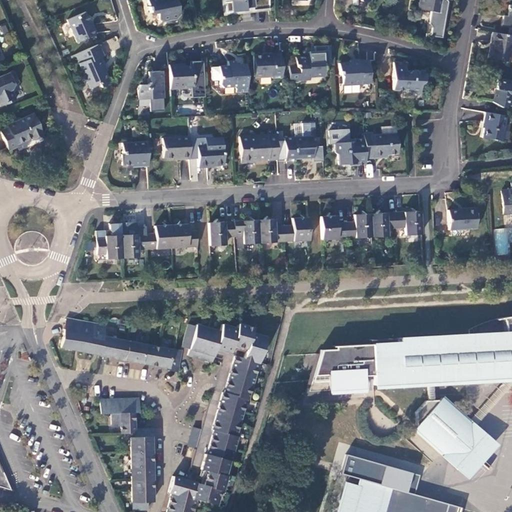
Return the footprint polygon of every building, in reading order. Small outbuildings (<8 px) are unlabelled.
[(146,0),(149,13),(157,11),(159,19),(161,21),(177,18),(179,15),(175,0),(146,0)] [(223,2),(224,13),(244,11),(243,8),(252,7),(252,10),(268,8),(267,0),(230,0),(231,2),(223,2)] [(430,28),(429,36),(440,38),(447,2),(445,0),(419,0),(418,7),(428,9),(430,12),(428,24),(430,28)] [(503,16),(501,27),(511,28),(511,5),(508,5),(506,16),(503,16)] [(66,20),(76,43),(95,34),(92,26),(91,27),(85,12),(66,20)] [(511,47),(511,36),(492,32),(487,58),(509,62),(511,47)] [(102,42),(104,51),(119,47),(117,38),(102,42)] [(74,55),(89,88),(98,84),(99,87),(107,84),(108,82),(102,67),(103,66),(100,58),(103,56),(97,45),(74,55)] [(280,54),(252,56),(254,77),(271,76),(271,79),(281,78),(280,54)] [(296,66),(288,67),(289,80),(309,79),(309,76),(324,76),(322,54),(312,55),(312,56),(295,57),(296,66)] [(349,63),(338,64),(339,74),(341,76),(342,85),(369,83),(368,61),(359,61),(359,60),(349,61),(349,63)] [(168,65),(169,89),(190,88),(191,98),(205,97),(203,61),(191,61),(191,65),(177,66),(177,64),(168,65)] [(228,66),(218,66),(219,85),(222,88),(233,87),(235,89),(235,92),(247,92),(245,64),(237,65),(233,61),(227,61),(228,66)] [(405,63),(393,63),(392,90),(407,91),(409,93),(419,93),(420,85),(422,82),(423,71),(411,71),(408,74),(405,70),(405,63)] [(0,76),(0,106),(15,100),(11,90),(13,85),(18,83),(13,70),(0,76)] [(161,71),(147,72),(148,82),(146,84),(139,85),(137,91),(137,99),(162,98),(161,71)] [(511,81),(496,79),(494,90),(491,92),(490,98),(492,100),(492,102),(500,108),(511,104),(511,81)] [(505,116),(484,112),(483,122),(484,122),(481,138),(501,141),(505,116)] [(0,130),(0,132),(8,150),(17,147),(16,144),(30,138),(31,140),(42,136),(32,114),(6,125),(7,128),(0,130)] [(301,138),(283,139),(285,162),(294,161),(294,159),(312,158),(311,138),(313,138),(312,125),(301,126),(301,138)] [(363,139),(364,159),(382,158),(381,155),(397,154),(395,134),(372,136),(372,133),(362,134),(363,139)] [(277,160),(276,135),(238,137),(239,163),(255,162),(255,160),(268,159),(268,160),(277,160)] [(197,139),(197,146),(196,146),(197,168),(207,167),(207,166),(223,165),(222,145),(210,146),(210,138),(208,136),(198,137),(197,139)] [(188,137),(161,138),(162,158),(179,157),(179,159),(189,159),(188,137)] [(364,159),(363,139),(346,140),(344,143),(334,144),(334,152),(337,155),(338,165),(354,164),(354,165),(364,164),(364,159)] [(146,142),(121,143),(121,155),(120,155),(121,165),(136,164),(136,167),(147,166),(146,142)] [(364,164),(366,176),(373,175),(371,163),(364,164)] [(510,189),(500,190),(502,214),(511,213),(511,181),(510,182),(510,189)] [(475,229),(474,208),(464,208),(464,209),(447,210),(448,230),(475,229)] [(421,234),(419,211),(395,213),(395,228),(404,228),(405,235),(421,234)] [(395,228),(395,213),(370,214),(371,237),(387,236),(386,229),(395,228)] [(371,237),(370,214),(353,215),(354,222),(345,223),(346,238),(371,237)] [(346,238),(345,223),(336,223),(336,216),(320,217),(321,240),(346,238)] [(308,240),(307,218),(291,218),(291,226),(283,226),(284,242),(308,240)] [(284,242),(283,226),(274,227),(274,219),(257,220),(259,243),(284,242)] [(259,243),(257,220),(232,222),(233,237),(242,237),(242,244),(259,243)] [(233,237),(232,222),(207,223),(209,246),(225,245),(224,238),(233,237)] [(111,236),(104,236),(104,238),(95,239),(96,254),(105,254),(105,259),(121,258),(120,235),(120,223),(108,223),(108,230),(114,235),(112,237),(111,236)] [(196,247),(195,231),(186,232),(186,224),(170,225),(171,248),(196,247)] [(171,248),(170,225),(153,226),(154,233),(145,234),(146,249),(171,248)] [(146,249),(145,234),(120,235),(121,258),(138,257),(137,250),(146,249)] [(398,342),(334,346),(335,349),(320,350),(318,354),(314,372),(311,372),(309,380),(312,380),(310,388),(427,382),(433,382),(511,377),(511,316),(506,317),(502,317),(505,333),(398,339),(398,342)] [(65,320),(60,348),(168,368),(168,371),(177,372),(181,350),(172,349),(171,350),(103,338),(105,327),(80,323),(65,320)] [(195,449),(189,469),(192,470),(189,481),(172,476),(167,492),(171,493),(165,511),(192,511),(195,500),(216,506),(220,491),(222,491),(226,476),(225,475),(229,461),(230,462),(237,437),(236,436),(246,400),(248,400),(258,364),(266,337),(252,333),(253,328),(237,323),(236,328),(221,324),(219,331),(195,324),(194,326),(187,324),(181,347),(188,349),(186,355),(211,362),(215,348),(223,351),(201,429),(195,449)] [(413,429),(439,452),(468,421),(442,397),(439,400),(434,400),(427,400),(425,400),(415,412),(416,426),(413,429)] [(129,434),(131,510),(147,510),(147,502),(153,502),(151,436),(152,436),(151,429),(134,429),(133,413),(139,413),(138,398),(99,399),(100,414),(110,414),(110,426),(119,425),(120,434),(129,434)] [(193,427),(187,447),(195,449),(201,429),(193,427)] [(483,453),(484,451),(485,448),(486,446),(486,444),(487,441),(487,439),(487,436),(481,435),(481,437),(463,436),(454,445),(457,463),(455,464),(457,469),(459,469),(462,469),(464,468),(467,467),(469,467),(471,465),(473,464),(475,463),(477,461),(479,459),(480,457),(482,455),(483,453)] [(0,486),(10,489),(0,464),(0,486)] [(398,490),(360,479),(358,486),(344,482),(335,511),(455,511),(457,507),(428,498),(424,511),(414,509),(397,494),(398,490)] [(424,511),(428,498),(398,490),(397,494),(414,509),(424,511)]
